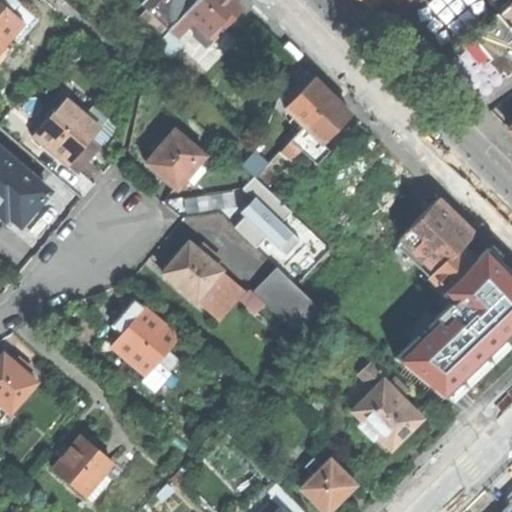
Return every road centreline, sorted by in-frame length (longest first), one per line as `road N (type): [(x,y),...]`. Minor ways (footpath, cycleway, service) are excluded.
road 1 (secondary): [(511,208),(300,0)]
road 2 (residential): [(405,511),(511,409)]
road 3 (residential): [(0,321),(65,274),(106,222)]
